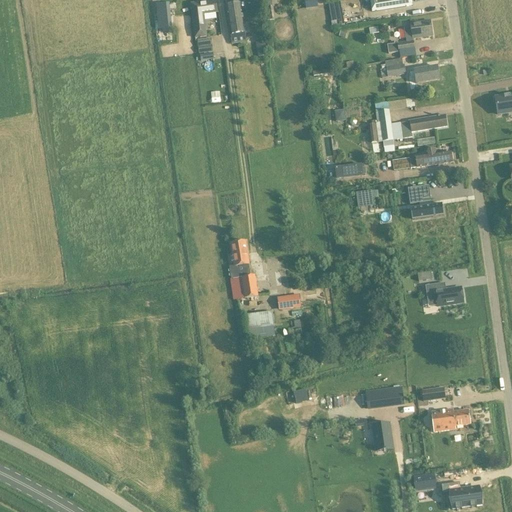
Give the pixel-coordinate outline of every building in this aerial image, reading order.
[(237,0),(225,0),(228,17),(242,15),(242,12),(247,11),(245,2),(238,3),(237,0)] [(306,9),(318,7),(316,0),(311,0),(305,1),(306,9)] [(370,0),(372,11),(412,5),(411,0),(370,0)] [(207,37),(204,15),(218,13),(216,1),(191,4),(195,39),(207,37)] [(329,4),(334,27),(343,25),(338,2),(329,4)] [(266,13),(262,14),(263,22),(275,20),(273,7),(265,8),(266,13)] [(242,15),(228,17),(232,44),(246,41),(245,36),(249,35),(248,26),(244,26),(242,15)] [(159,30),(168,29),(167,16),(158,17),(159,30)] [(398,44),(387,45),(388,54),(399,52),(400,58),(415,56),(413,40),(432,37),(430,21),(420,23),(420,21),(410,23),(411,28),(405,28),(406,42),(398,43),(398,44)] [(212,52),(211,39),(197,41),(199,54),(212,52)] [(264,42),(256,43),(258,57),(267,56),(264,42)] [(381,70),(380,70),(381,79),(387,77),(387,78),(406,75),(404,65),(403,65),(386,69),(385,66),(381,67),(381,70)] [(411,76),(409,77),(411,90),(418,88),(417,85),(440,81),(438,66),(414,70),(414,71),(410,72),(411,76)] [(313,76),(330,73),(329,67),(312,70),(313,76)] [(504,97),(495,99),(498,115),(511,113),(511,95),(510,96),(510,95),(510,96),(504,97),(504,96),(504,97)] [(413,98),(405,100),(407,107),(415,106),(413,98)] [(392,141),(402,139),(412,138),(411,133),(447,127),(445,116),(399,124),(390,125),(387,105),(375,106),(377,125),(367,126),(370,146),(383,144),(384,150),(393,149),(392,141)] [(343,111),(336,112),(337,121),(344,120),(343,111)] [(511,120),(511,119),(504,120),(504,126),(487,129),(489,142),(511,137),(511,120)] [(427,156),(393,161),(394,171),(452,163),(451,153),(436,155),(435,150),(426,151),(427,156)] [(361,165),(336,168),(337,179),(362,176),(362,174),(365,173),(364,168),(361,169),(361,165)] [(429,186),(408,189),(410,205),(419,204),(419,208),(410,209),(412,221),(444,216),(442,205),(431,206),(429,186)] [(378,191),(356,194),(357,201),(379,198),(378,191)] [(243,277),(241,266),(248,265),(245,242),(231,244),(235,267),(229,268),(233,301),(258,297),(255,276),(243,277)] [(425,274),(418,275),(419,282),(426,281),(425,274)] [(436,298),(438,307),(463,304),(461,288),(446,291),(445,284),(426,287),(427,300),(436,298)] [(299,294),(276,297),(278,311),(301,307),(299,294)] [(247,338),(274,336),(272,312),(245,313),(247,338)] [(402,388),(384,391),(386,407),(395,405),(395,403),(403,401),(402,388)] [(422,391),(423,402),(446,399),(444,388),(422,391)] [(456,430),(455,428),(471,426),(469,411),(454,413),(453,410),(431,413),(434,433),(456,430)] [(389,425),(373,427),(377,453),(393,450),(389,425)] [(399,431),(402,473),(425,471),(421,429),(399,431)] [(437,476),(414,479),(415,491),(438,488),(437,476)] [(459,483),(441,485),(442,494),(450,493),(453,509),(456,509),(456,511),(457,511),(456,510),(461,509),(461,510),(462,510),(462,508),(470,507),(471,509),(471,508),(476,507),(476,508),(477,508),(476,506),(479,505),(477,489),(460,491),(459,483)]
